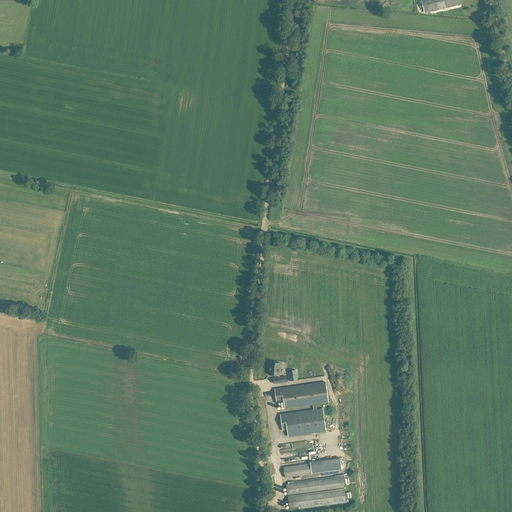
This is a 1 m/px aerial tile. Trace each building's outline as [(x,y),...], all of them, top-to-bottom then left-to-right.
[(421,0),(424,13),(436,10),(462,4),(460,0),(421,0)] [(271,362),(269,375),(280,376),(281,363),(271,362)] [(286,376),(280,377),(281,382),(287,381),(290,380),(290,381),(297,380),(296,370),(289,371),(290,377),(287,377),(286,376)] [(289,437),(326,431),(323,408),(317,409),(316,405),(370,397),(367,376),(275,389),(277,403),(285,402),(286,409),(313,405),(314,409),(280,414),(283,430),(288,430),(289,437)] [(285,477),(290,477),(312,473),(311,463),(284,467),(285,477)] [(349,478),(345,478),(344,474),(288,481),(288,484),(286,484),(289,508),(299,507),(299,509),(349,502),(348,499),(352,498),(351,492),(345,493),(344,486),(350,485),(349,478)]
